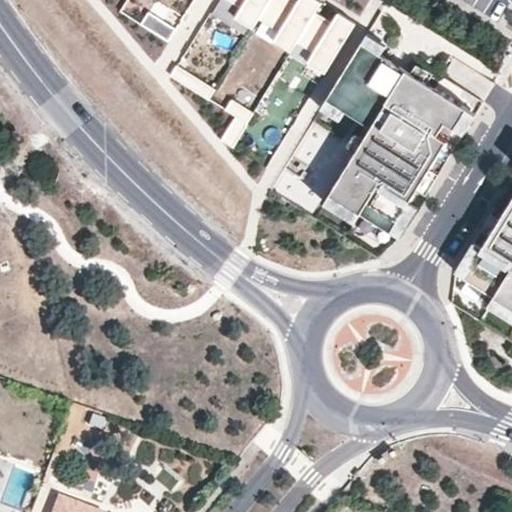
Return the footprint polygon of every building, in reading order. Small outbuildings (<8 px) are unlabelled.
[(270,0),(228,0),(243,9),(237,18),(254,28),(259,19),(270,0)] [(315,14),(322,3),(316,0),(301,0),(299,4),(293,0),(270,0),(259,19),(281,33),(276,42),(292,52),(298,43),(315,14)] [(140,26),(168,43),(176,30),(148,13),(140,26)] [(326,73),(356,24),(340,14),(333,25),(315,14),(298,43),(315,54),(310,63),(326,73)] [(368,34),(359,49),(378,60),(381,54),(387,46),(368,34)] [(456,128),(468,108),(427,83),(407,70),(403,76),(378,60),(359,49),(330,95),(348,106),(374,122),(372,127),(364,139),(358,149),(331,193),(361,212),(392,231),(410,203),(421,185),(430,170),(448,141),(438,135),(446,122),(456,128)] [(381,54),(378,60),(403,76),(407,70),(381,54)] [(215,91),(177,67),(170,78),(209,101),(215,91)] [(427,83),(433,74),(421,67),(416,75),(427,83)] [(322,108),(340,120),(346,110),(348,106),(330,95),(322,108)] [(247,125),(254,114),(232,101),(226,112),(236,118),(247,125)] [(346,110),(372,127),(374,122),(348,106),(346,110)] [(465,134),(477,114),(468,108),(456,128),(465,134)] [(247,125),(236,118),(221,142),(232,149),(247,125)] [(358,149),(364,139),(356,134),(349,144),(358,149)] [(430,191),(439,175),(430,170),(421,185),(430,191)] [(361,212),(331,193),(325,202),(356,221),(361,212)] [(511,200),(503,215),(494,230),(483,247),(465,277),(495,295),(511,305),(511,200)] [(401,237),(419,208),(410,203),(392,231),(401,237)] [(494,230),(503,215),(494,210),(485,225),(494,230)] [(465,277),(483,247),(475,242),(456,271),(465,277)] [(511,317),(511,305),(495,295),(490,303),(511,317)] [(84,511),(87,506),(58,495),(51,511),(84,511)]
